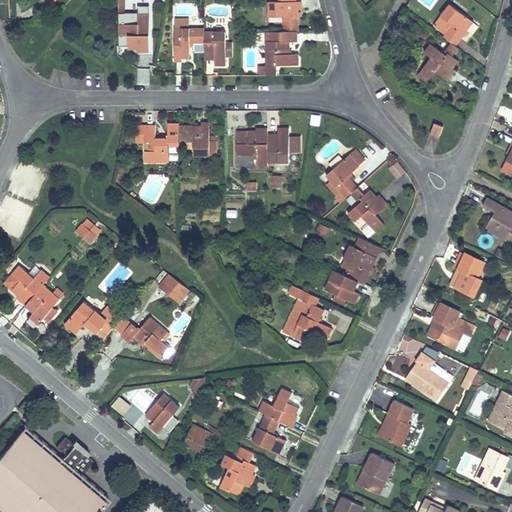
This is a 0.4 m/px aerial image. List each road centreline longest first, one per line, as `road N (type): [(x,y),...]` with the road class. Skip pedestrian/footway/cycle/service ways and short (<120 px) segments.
road 1 (residential): [(300,506),(447,193)]
road 2 (residential): [(36,101),(355,101)]
road 3 (residential): [(203,511),(0,336)]
road 4 (residential): [(447,193),(486,103),(511,13)]
road 5 (residential): [(447,193),(355,101)]
